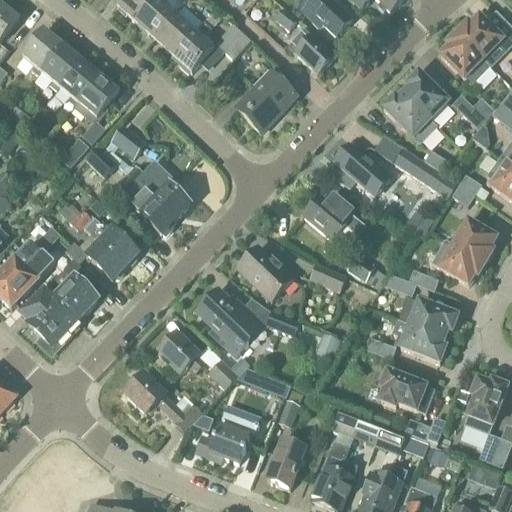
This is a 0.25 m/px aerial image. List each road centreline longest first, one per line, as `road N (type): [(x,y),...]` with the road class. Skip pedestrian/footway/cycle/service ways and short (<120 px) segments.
road 1 (unclassified): [(57,401),(259,190)]
road 2 (residential): [(259,190),(44,0)]
road 3 (unclassified): [(259,190),(442,8)]
road 4 (residential): [(245,511),(139,470),(57,401)]
